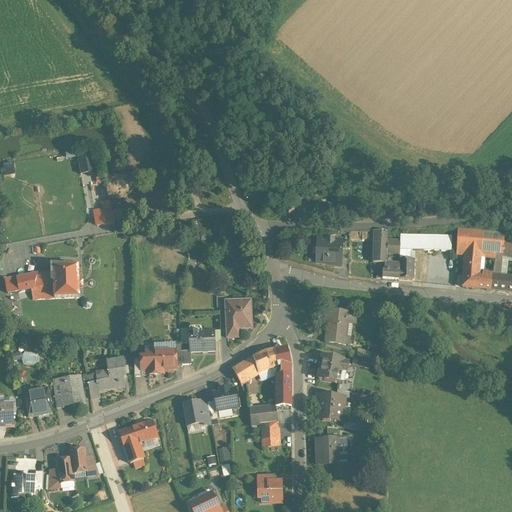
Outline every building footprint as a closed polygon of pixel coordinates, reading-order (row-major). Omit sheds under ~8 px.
[(77,156),(81,176),(94,173),(90,154),(77,156)] [(9,175),(18,174),(17,161),(7,162),(9,175)] [(327,204),(316,206),(318,216),(329,214),(332,210),(331,206),(327,204)] [(291,207),(286,210),(288,215),(294,213),(291,207)] [(111,209),(94,212),(97,227),(113,224),(111,209)] [(504,234),(457,229),(456,253),(465,254),(465,250),(495,253),(502,254),(504,241),(504,234)] [(387,231),(374,231),(373,262),(376,263),(384,263),(385,263),(386,253),(387,240),(387,231)] [(350,235),(333,235),(333,239),(333,240),(341,241),(341,249),(349,249),(350,235)] [(434,235),(400,236),(400,241),(400,249),(406,249),(410,249),(434,249),(434,235)] [(434,235),(434,249),(451,250),(452,236),(434,235)] [(332,238),(329,238),(326,240),(317,240),(316,263),(326,263),(326,264),(333,265),(333,266),(340,266),(341,249),(341,241),(333,240),(333,239),(332,238)] [(400,241),(387,240),(386,253),(399,254),(400,241)] [(511,241),(504,241),(502,254),(502,255),(509,256),(511,241)] [(406,249),(400,249),(399,254),(399,259),(412,260),(412,257),(409,257),(410,249),(406,249)] [(481,252),(465,250),(465,254),(464,264),(479,265),(481,252)] [(508,277),(500,276),(502,255),(502,254),(495,253),(492,278),(490,290),(507,292),(508,277)] [(412,260),(399,259),(399,263),(398,279),(412,280),(414,260),(412,260)] [(384,263),(376,263),(376,278),(382,278),(382,270),(384,270),(384,263)] [(399,263),(385,263),(384,263),(384,270),(382,270),(382,278),(398,279),(399,263)] [(479,265),(464,264),(462,286),(477,288),(478,273),(479,265)] [(77,267),(64,267),(64,266),(51,266),(51,271),(51,282),(53,282),(53,285),(54,298),(78,297),(77,267)] [(51,271),(38,273),(35,288),(53,285),(53,282),(51,282),(51,271)] [(38,273),(16,276),(18,291),(31,289),(35,288),(38,273)] [(490,275),(478,273),(477,288),(490,290),(492,278),(489,278),(490,275)] [(6,293),(18,291),(16,276),(4,278),(6,293)] [(35,288),(31,289),(33,300),(44,298),(44,299),(54,298),(53,285),(35,288)] [(226,297),(216,297),(217,309),(226,309),(225,303),(226,303),(226,297)] [(226,303),(225,303),(226,309),(226,311),(227,334),(227,339),(240,338),(239,330),(251,325),(250,302),(226,303)] [(348,312),(329,310),(325,343),(344,345),(347,323),(354,324),(356,314),(348,313),(348,312)] [(189,329),(180,329),(180,342),(180,343),(189,343),(189,333),(189,332),(189,329)] [(189,332),(189,333),(189,343),(189,352),(190,353),(215,352),(214,332),(189,332)] [(171,344),(154,345),(154,352),(162,352),(174,351),(174,346),(180,346),(180,343),(180,342),(171,342),(171,344)] [(286,348),(274,351),(277,369),(281,368),(281,376),(287,376),(290,376),(290,366),(286,348)] [(162,352),(163,370),(176,369),(176,367),(175,351),(174,351),(162,352)] [(274,351),(265,353),(252,359),(257,375),(269,371),(277,369),(274,351)] [(154,352),(146,352),(146,364),(147,373),(147,375),(156,375),(156,370),(163,370),(162,352),(154,352)] [(189,352),(181,352),(181,366),(191,365),(190,353),(189,352)] [(381,355),(369,353),(367,359),(371,360),(380,362),(381,355)] [(352,365),(369,369),(371,360),(367,359),(354,356),(352,365)] [(344,361),(321,357),(318,373),(319,373),(318,381),(339,385),(341,372),(347,373),(349,364),(343,363),(344,361)] [(252,359),(232,371),(240,386),(247,382),(257,375),(252,359)] [(141,361),(134,361),(134,377),(142,377),(141,373),(147,373),(146,364),(141,364),(141,361)] [(124,362),(106,365),(108,374),(95,376),(96,382),(97,382),(99,393),(125,388),(123,377),(126,377),(124,362)] [(80,376),(58,380),(61,395),(63,408),(85,404),(80,376)] [(290,407),(290,376),(287,376),(281,376),(275,376),(275,407),(276,407),(290,407)] [(96,382),(88,384),(90,400),(100,398),(99,393),(97,382),(96,382)] [(227,389),(219,390),(220,392),(212,393),(214,402),(216,412),(238,408),(235,389),(227,391),(227,389)] [(47,390),(24,394),(28,418),(38,416),(38,415),(51,413),(47,390)] [(349,393),(337,390),(336,397),(342,398),(348,398),(349,393)] [(61,395),(54,397),(56,409),(63,408),(61,395)] [(336,397),(319,396),(318,409),(315,409),(315,420),(342,422),(343,412),(341,412),(342,398),(336,397)] [(214,402),(207,403),(207,407),(210,421),(218,420),(216,412),(214,402)] [(197,403),(183,406),(186,427),(203,424),(201,409),(201,408),(200,405),(197,403)] [(12,406),(0,406),(0,425),(13,425),(12,406)] [(201,408),(201,409),(203,424),(203,426),(211,425),(210,421),(207,407),(201,408)] [(275,407),(249,410),(251,426),(260,425),(278,423),(276,407),(275,407)] [(151,422),(119,433),(130,464),(143,460),(138,444),(157,438),(151,422)] [(278,423),(260,425),(262,450),(279,447),(278,423)] [(340,439),(315,440),(316,466),(333,465),(341,465),(340,439)] [(229,448),(219,448),(220,461),(229,460),(229,448)] [(84,450),(69,452),(70,460),(71,460),(72,474),(73,474),(86,472),(87,472),(85,459),(84,450)] [(92,458),(85,459),(87,472),(86,472),(86,477),(98,475),(92,458)] [(70,460),(56,462),(57,471),(59,484),(60,483),(74,482),(73,474),(72,474),(71,460),(70,460)] [(341,465),(333,465),(334,478),(347,479),(347,465),(341,465)] [(57,471),(49,472),(48,490),(61,488),(60,483),(59,484),(57,471)] [(43,473),(35,473),(35,478),(34,490),(42,490),(43,473)] [(22,475),(13,475),(13,478),(12,479),(12,480),(11,481),(11,483),(12,484),(11,499),(17,499),(17,502),(20,501),(23,501),(29,498),(29,496),(34,496),(34,490),(35,478),(22,477),(22,475)] [(273,482),(257,483),(258,489),(260,489),(260,498),(261,498),(261,503),(268,503),(268,501),(276,501),(276,496),(281,496),(281,482),(273,482)] [(211,493),(189,504),(192,511),(216,511),(220,510),(211,493)]
